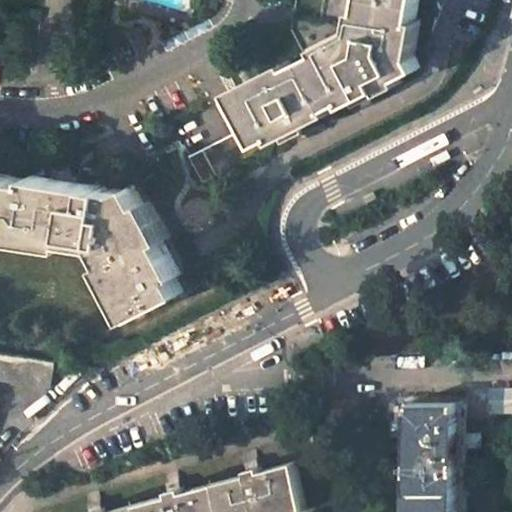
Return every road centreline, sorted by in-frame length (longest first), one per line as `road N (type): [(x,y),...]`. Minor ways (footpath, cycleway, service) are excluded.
road 1 (residential): [(25,462),(110,405),(334,292)]
road 2 (residential): [(334,292),(300,235),(307,207),(511,101)]
road 3 (residential): [(334,292),(460,209),(491,168),(511,120)]
